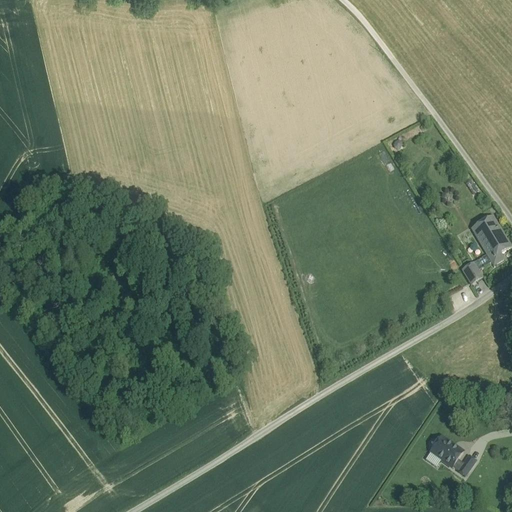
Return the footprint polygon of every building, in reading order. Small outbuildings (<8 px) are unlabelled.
[(511,249),(493,218),(472,231),(487,257),(492,265),(494,268),(504,262),(501,256),(511,249)] [(492,265),(487,257),(474,265),(479,273),(492,265)] [(474,265),(462,272),(472,287),(484,280),(479,273),(474,265)] [(463,454),(441,439),(430,454),(452,470),(453,469),(458,473),(464,466),(458,462),(463,454)] [(476,464),(469,458),(464,466),(458,473),(458,474),(465,479),(476,464)]
